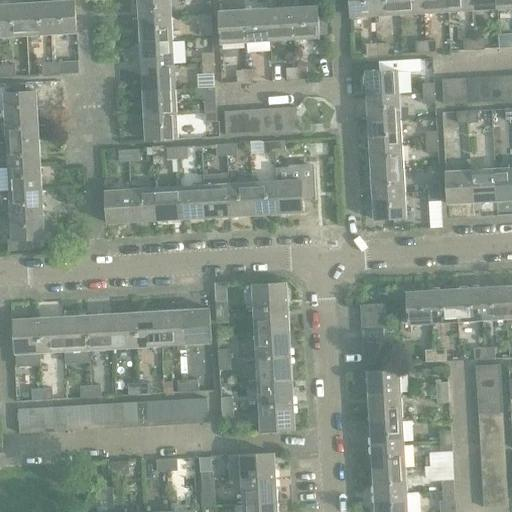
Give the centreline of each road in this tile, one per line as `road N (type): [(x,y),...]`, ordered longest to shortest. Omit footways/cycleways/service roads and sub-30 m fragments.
road 1 (residential): [(0,276),(321,257)]
road 2 (residential): [(19,460),(331,441)]
road 3 (residential): [(321,257),(511,249)]
road 4 (residential): [(331,441),(321,257)]
